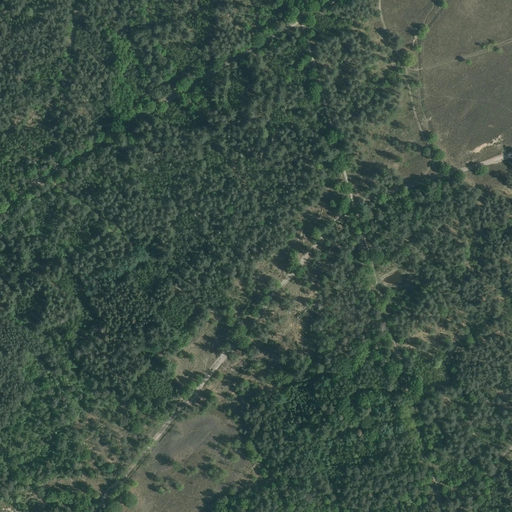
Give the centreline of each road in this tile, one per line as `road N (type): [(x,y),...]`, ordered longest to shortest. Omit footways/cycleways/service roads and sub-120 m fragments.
road 1 (track): [(352,202),(89,511)]
road 2 (track): [(57,161),(331,0)]
road 3 (track): [(435,488),(352,202)]
road 4 (track): [(352,202),(298,21)]
road 5 (track): [(352,202),(511,151)]
road 6 (track): [(74,0),(53,138),(57,161)]
